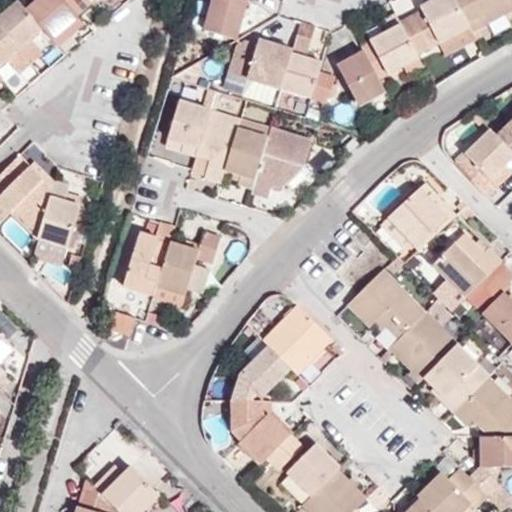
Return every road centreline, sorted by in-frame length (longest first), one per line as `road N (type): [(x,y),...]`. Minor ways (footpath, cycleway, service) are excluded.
road 1 (residential): [(444,439),(278,262)]
road 2 (unknown): [(0,161),(71,79),(150,6)]
road 3 (residential): [(141,405),(278,262)]
road 4 (residential): [(0,480),(46,348),(63,335)]
road 5 (residential): [(160,192),(313,230)]
road 6 (residential): [(118,384),(65,450),(47,511)]
road 7 (residential): [(141,405),(242,511)]
road 8 (residential): [(313,230),(415,134)]
road 9 (residential): [(511,232),(415,134)]
